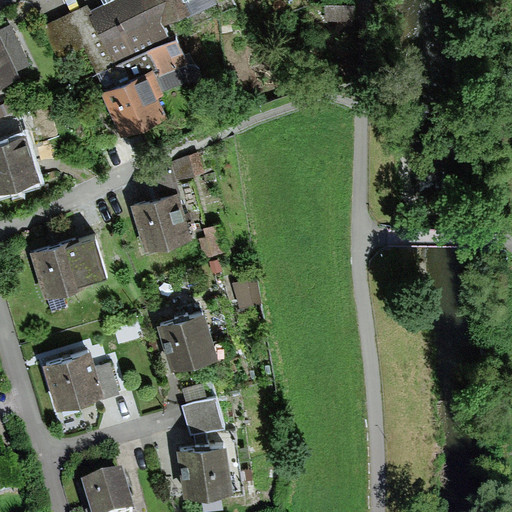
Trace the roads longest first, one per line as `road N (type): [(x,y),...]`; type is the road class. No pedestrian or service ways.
road 1 (residential): [(357,233),(376,511)]
road 2 (residential): [(361,0),(357,233)]
road 3 (residential): [(60,511),(0,310)]
road 4 (residential): [(511,235),(357,233)]
